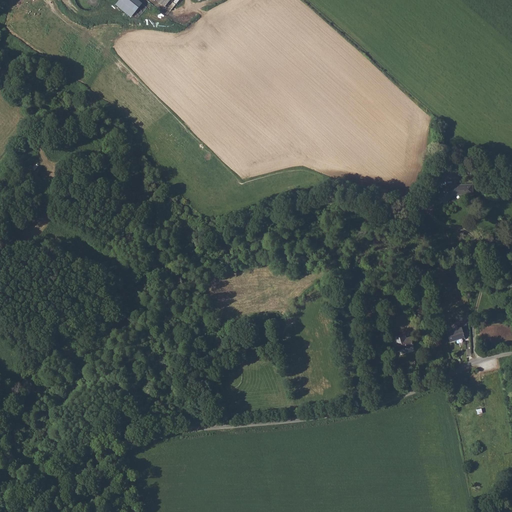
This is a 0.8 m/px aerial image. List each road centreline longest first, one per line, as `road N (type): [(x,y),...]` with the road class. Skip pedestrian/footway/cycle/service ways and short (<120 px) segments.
road 1 (tertiary): [(481,360),(415,392),(333,415),(153,433),(0,494)]
road 2 (track): [(67,0),(86,19),(162,21),(215,0)]
